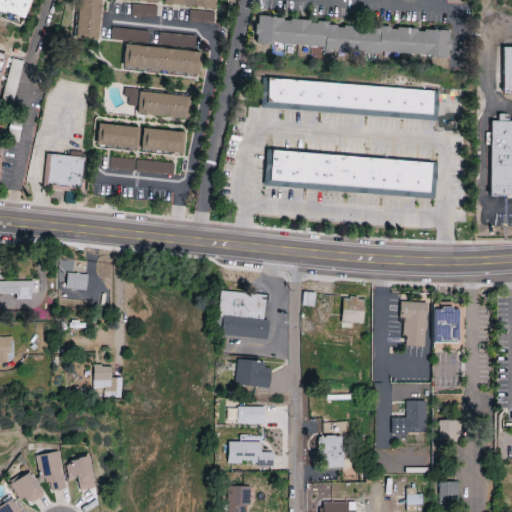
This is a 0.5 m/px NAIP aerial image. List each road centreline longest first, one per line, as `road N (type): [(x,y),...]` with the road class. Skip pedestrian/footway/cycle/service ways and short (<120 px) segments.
road 1 (secondary): [(0,219),(297,251),(511,259)]
road 2 (residential): [(297,251),(299,511)]
road 3 (residential): [(471,260),(476,505)]
